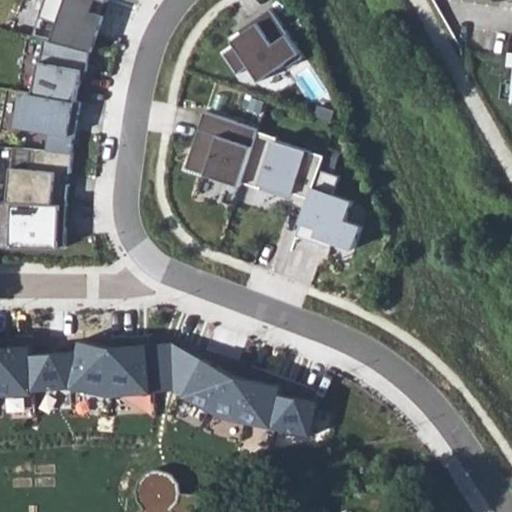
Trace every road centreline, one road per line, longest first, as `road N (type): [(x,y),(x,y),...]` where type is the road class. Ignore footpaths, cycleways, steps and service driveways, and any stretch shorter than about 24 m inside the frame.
road 1 (residential): [(511,511),(439,405),(403,369),(360,340),(148,260)]
road 2 (residential): [(148,260),(132,227),(125,176),(152,44),(180,0)]
road 3 (residential): [(148,260),(111,284),(0,284)]
